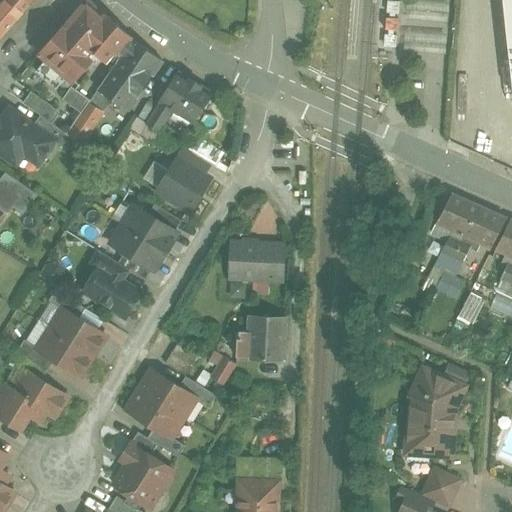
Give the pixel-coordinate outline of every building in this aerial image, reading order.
[(0,40),(33,1),(32,0),(7,0),(6,2),(0,8),(0,40)] [(104,12),(90,0),(88,0),(68,23),(95,48),(108,61),(116,52),(122,57),(134,41),(135,38),(104,11),(104,12)] [(399,13),(399,2),(388,1),(387,13),(390,13),(396,13),(399,13)] [(398,18),(395,18),(390,18),(387,17),(386,30),(389,30),(394,30),(397,31),(398,18)] [(68,23),(41,54),(47,59),(38,71),(58,89),(68,77),(74,83),(95,59),(89,54),(95,48),(68,23)] [(397,41),(397,36),(394,36),(389,35),(386,35),(385,46),(396,47),(397,41)] [(162,60),(134,41),(122,57),(116,67),(120,70),(118,73),(113,70),(101,88),(130,108),(162,60)] [(214,93),(179,71),(161,101),(163,102),(170,107),(196,123),(214,93)] [(92,100),(73,87),(64,99),(83,113),(92,100)] [(54,106),(33,91),(25,103),(43,115),(54,123),(55,123),(47,117),(54,106)] [(91,102),(69,134),(72,136),(83,143),(104,111),(91,102)] [(163,102),(149,124),(161,132),(169,117),(165,115),(170,107),(163,102)] [(36,125),(12,108),(0,124),(0,151),(19,164),(31,147),(45,157),(57,141),(57,140),(36,125)] [(54,123),(43,115),(36,125),(57,140),(57,141),(64,146),(72,136),(54,123)] [(212,179),(179,158),(159,191),(192,211),(212,179)] [(40,194),(8,172),(0,182),(0,184),(17,197),(11,204),(24,214),(40,194)] [(0,184),(0,218),(11,204),(17,197),(0,184)] [(481,206),(454,194),(439,220),(451,226),(447,234),(452,237),(453,236),(463,240),(481,206)] [(183,220),(157,203),(150,213),(177,230),(183,220)] [(150,213),(137,205),(125,225),(168,252),(175,241),(173,240),(178,231),(177,230),(150,213)] [(508,218),(481,206),(463,240),(473,245),(473,246),(477,248),(481,239),(494,245),(508,218)] [(511,219),(497,247),(509,253),(504,263),(510,265),(511,262),(511,219)] [(168,252),(125,225),(114,244),(126,252),(153,269),(154,270),(160,261),(162,262),(168,252)] [(452,237),(437,266),(447,271),(463,240),(453,236),(452,237)] [(463,240),(447,271),(458,276),(473,246),(473,245),(463,240)] [(286,244),(234,241),(232,278),(284,281),(286,244)] [(120,262),(101,250),(93,263),(100,268),(101,267),(124,281),(131,269),(120,262)] [(153,269),(126,252),(120,262),(131,269),(147,279),(153,269)] [(510,265),(497,291),(508,297),(511,288),(511,262),(510,265)] [(65,273),(60,265),(50,265),(45,274),(51,282),(61,282),(65,273)] [(124,281),(101,267),(100,268),(89,286),(103,294),(101,298),(101,303),(110,308),(114,307),(128,316),(142,293),(124,281)] [(88,309),(58,289),(51,300),(64,309),(65,308),(82,319),(88,309)] [(474,294),(463,321),(479,327),(490,299),(474,294)] [(82,319),(65,308),(64,309),(52,328),(95,355),(108,335),(82,319)] [(286,317),(253,316),(252,331),(251,356),(251,357),(284,359),(286,317)] [(95,355),(52,328),(40,348),(39,349),(56,359),(83,376),(95,355)] [(252,331),(240,331),(240,338),(238,338),(237,355),(251,356),(252,331)] [(40,348),(26,339),(19,350),(50,369),(56,359),(39,349),(40,348)] [(200,355),(180,342),(167,363),(188,375),(200,355)] [(50,369),(19,350),(12,362),(25,369),(26,368),(44,379),(50,369)] [(226,356),(213,376),(224,383),(237,363),(226,356)] [(44,379),(26,368),(25,369),(13,388),(13,389),(49,411),(48,412),(57,417),(70,396),(44,379)] [(466,386),(426,368),(413,396),(410,437),(417,445),(418,446),(432,447),(431,453),(454,455),(455,441),(452,440),(454,406),(458,406),(466,386)] [(181,386),(154,369),(141,389),(186,417),(198,398),(198,397),(181,386)] [(218,395),(188,376),(181,386),(198,397),(198,398),(211,406),(218,395)] [(49,411),(13,389),(13,388),(6,384),(0,394),(0,414),(5,418),(23,429),(32,415),(42,421),(48,412),(49,411)] [(186,417),(141,389),(129,410),(156,427),(173,437),(186,417)] [(173,437),(156,427),(150,437),(160,443),(160,444),(180,456),(187,445),(173,437)] [(150,437),(140,431),(133,443),(153,455),(160,444),(160,443),(150,437)] [(153,455),(133,443),(123,459),(130,463),(116,484),(152,507),(162,490),(168,488),(173,480),(172,474),(175,469),(153,455)] [(432,447),(418,446),(417,445),(411,450),(411,452),(410,452),(410,459),(431,461),(431,453),(432,447)] [(0,447),(0,481),(16,491),(6,484),(12,475),(2,468),(11,454),(0,447)] [(283,459),(240,459),(240,480),(242,480),(241,505),(240,505),(239,511),(279,511),(280,494),(280,493),(281,493),(281,482),(282,482),(283,459)] [(463,479),(437,467),(425,493),(451,504),(463,479)] [(16,491),(0,481),(0,509),(3,511),(16,491)] [(437,500),(404,486),(399,498),(406,501),(408,502),(426,510),(426,509),(432,511),(437,500)] [(145,511),(119,495),(110,508),(115,511),(145,511)] [(408,502),(406,501),(401,511),(424,511),(426,510),(408,502)]
